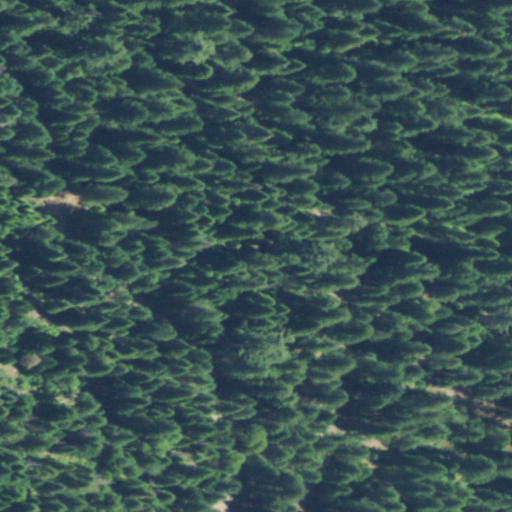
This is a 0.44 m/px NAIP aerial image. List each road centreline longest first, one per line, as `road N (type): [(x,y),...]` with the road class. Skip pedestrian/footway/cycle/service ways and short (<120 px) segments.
road 1 (track): [(282,511),(318,437),(326,251),(228,84),(211,0)]
road 2 (track): [(214,511),(217,476),(199,392),(149,321),(50,227),(0,100)]
